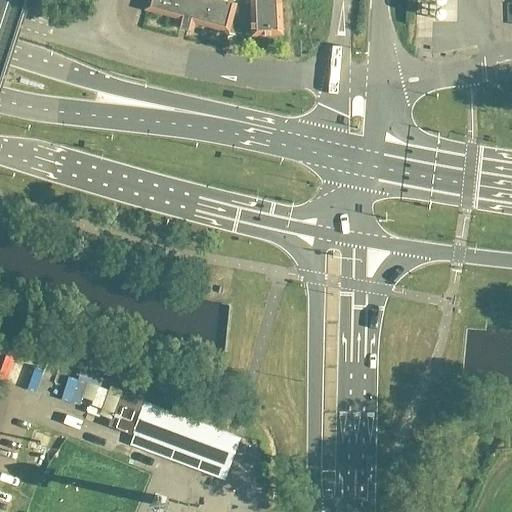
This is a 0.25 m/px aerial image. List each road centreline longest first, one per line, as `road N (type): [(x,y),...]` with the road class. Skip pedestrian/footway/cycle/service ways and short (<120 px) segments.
road 1 (primary): [(0,153),(319,238)]
road 2 (unclassified): [(319,238),(318,511)]
road 3 (primary): [(249,134),(0,52)]
road 4 (primary): [(249,134),(0,104)]
road 5 (unclassified): [(337,88),(229,77),(92,43)]
road 6 (primary): [(354,511),(355,313)]
road 7 (trunk): [(511,184),(367,160)]
road 8 (unclassified): [(376,87),(511,66)]
